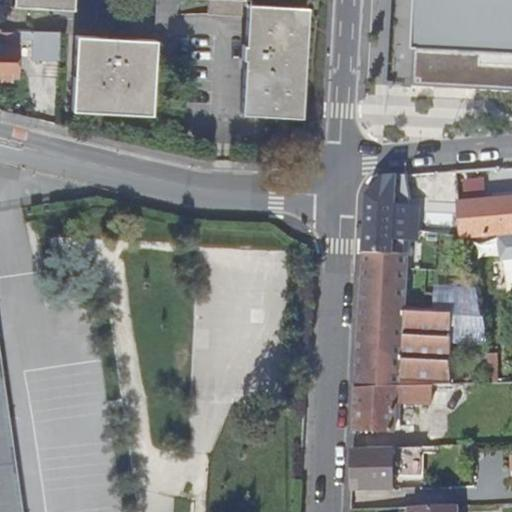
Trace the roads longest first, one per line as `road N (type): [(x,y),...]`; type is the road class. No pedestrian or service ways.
road 1 (residential): [(340,195),(196,188),(0,141)]
road 2 (residential): [(340,195),(329,511)]
road 3 (residential): [(340,157),(511,144)]
road 4 (residential): [(348,0),(340,157)]
